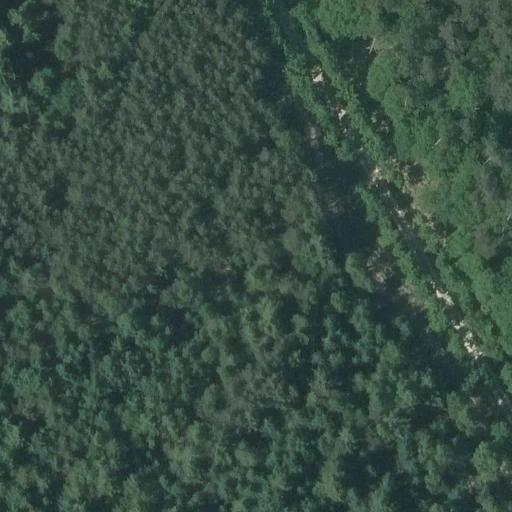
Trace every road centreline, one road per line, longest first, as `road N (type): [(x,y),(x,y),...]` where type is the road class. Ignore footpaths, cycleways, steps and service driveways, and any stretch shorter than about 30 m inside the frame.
road 1 (track): [(238,0),(296,104),(345,238),(448,359),(511,483)]
road 2 (track): [(272,0),(511,421)]
